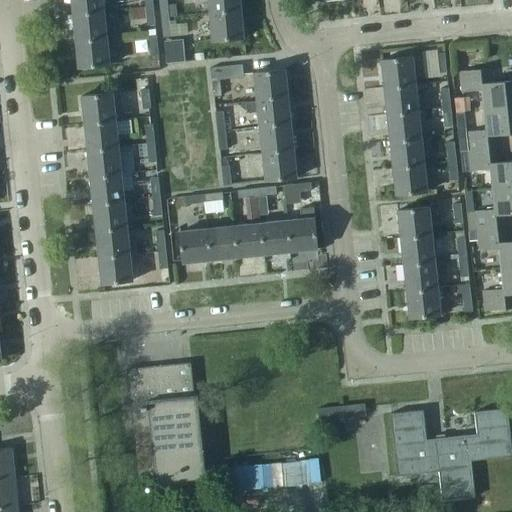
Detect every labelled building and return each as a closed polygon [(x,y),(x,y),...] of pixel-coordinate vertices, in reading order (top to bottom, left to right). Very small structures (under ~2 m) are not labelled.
[(70,0),(72,14),(104,11),(102,0),(70,0)] [(168,19),(165,0),(160,0),(158,0),(161,20),(168,19)] [(207,0),(209,15),(241,12),(239,0),(207,0)] [(152,6),(145,7),(147,25),(154,24),(152,6)] [(104,11),(72,14),(75,41),(107,38),(106,35),(114,34),(113,24),(105,25),(104,11)] [(243,39),(241,12),(209,15),(211,42),(243,39)] [(170,37),(168,19),(161,20),(162,38),(170,37)] [(147,37),(149,56),(157,55),(155,36),(147,37)] [(107,38),(75,41),(78,69),(109,65),(107,38)] [(166,63),(185,62),(182,39),(164,41),(166,63)] [(437,55),(438,74),(447,73),(445,54),(437,55)] [(380,60),(383,88),(414,84),(411,57),(380,60)] [(209,68),(213,96),(221,95),(219,80),(242,77),(240,65),(209,68)] [(252,73),(255,101),(287,97),(284,69),(252,73)] [(480,89),(482,109),(511,105),(511,80),(488,83),(486,69),(459,72),(460,85),(461,91),(480,89)] [(417,111),(414,84),(383,88),(386,115),(417,111)] [(140,90),(142,109),(149,109),(147,89),(140,90)] [(440,90),(442,109),(450,108),(448,89),(440,90)] [(81,97),(84,125),(116,121),(113,93),(81,97)] [(469,96),(455,98),(457,112),(471,110),(469,96)] [(258,128),(290,124),(287,97),(255,101),(245,102),(247,113),(256,112),(258,128)] [(466,135),(467,151),(495,149),(493,134),(511,132),(511,105),(482,109),(484,130),(465,131),(466,135)] [(452,126),(450,108),(442,109),(444,127),(452,126)] [(215,112),(217,132),(224,131),(222,111),(215,112)] [(420,138),(417,111),(386,115),(389,141),(420,138)] [(119,148),(116,121),(84,125),(86,152),(119,148)] [(293,150),(290,124),(258,128),(261,154),(293,150)] [(144,125),(146,145),(153,144),(151,125),(144,125)] [(226,150),(224,131),(217,132),(219,150),(226,150)] [(466,135),(459,136),(460,152),(467,151),(466,135)] [(389,141),(392,168),(423,165),(420,138),(389,141)] [(446,143),(448,162),(456,161),(454,142),(446,143)] [(155,162),(153,144),(146,145),(148,163),(155,162)] [(86,152),(89,178),(121,175),(119,148),(86,152)] [(511,159),(496,162),(495,149),(467,151),(469,171),(488,169),(490,189),(511,186),(511,159)] [(293,150),(261,154),(264,182),(296,178),(293,150)] [(458,180),(456,161),(448,162),(450,181),(458,180)] [(423,165),(392,168),(395,195),(426,192),(423,165)] [(221,167),(223,186),(230,186),(228,166),(221,167)] [(89,178),(92,205),(124,202),(123,188),(121,175),(89,178)] [(150,179),(152,199),(159,198),(157,178),(150,179)] [(304,191),(310,190),(310,183),(291,185),(292,191),(286,192),(287,200),(305,198),(304,191)] [(511,213),(511,186),(490,189),(492,209),(474,211),(475,222),(477,231),(503,228),(502,214),(511,213)] [(275,187),(256,189),(257,196),(275,194),(275,187)] [(257,196),(256,189),(237,191),(237,198),(257,196)] [(222,193),(201,195),(202,202),(222,200),(222,193)] [(185,203),(202,202),(201,195),(184,197),(185,203)] [(248,224),(233,226),(236,258),(263,255),(259,223),(256,197),(245,198),(248,224)] [(161,215),(159,198),(152,199),(153,216),(161,215)] [(92,205),(94,231),(127,228),(124,202),(92,205)] [(452,204),(454,225),(463,224),(461,204),(452,204)] [(397,210),(400,238),(430,235),(427,207),(397,210)] [(303,218),(286,220),(290,252),(317,249),(313,210),(302,212),(303,218)] [(286,220),(259,223),(263,255),(290,252),(286,220)] [(209,261),(236,258),(233,226),(206,229),(209,261)] [(94,231),(97,258),(130,255),(129,252),(136,251),(135,240),(128,241),(127,228),(94,231)] [(511,241),(505,242),(503,228),(477,231),(479,251),(497,249),(499,268),(511,266),(511,241)] [(209,261),(206,229),(205,229),(178,232),(182,264),(209,261)] [(155,232),(157,252),(165,251),(162,231),(155,232)] [(433,262),(430,235),(400,238),(402,265),(433,262)] [(456,240),(458,259),(466,258),(465,239),(456,240)] [(167,268),(165,251),(157,252),(159,269),(167,268)] [(132,281),(130,255),(97,258),(100,285),(132,281)] [(468,277),(466,258),(458,259),(460,278),(468,277)] [(402,265),(405,291),(436,288),(433,262),(402,265)] [(511,266),(499,268),(501,289),(482,291),(484,310),(511,308),(510,294),(511,294),(511,266)] [(469,285),(457,286),(458,294),(462,293),(470,293),(469,285)] [(436,288),(405,291),(408,318),(438,315),(436,288)] [(462,293),(464,312),(472,312),(470,293),(462,293)] [(190,364),(126,370),(138,480),(155,478),(156,487),(205,482),(197,396),(193,396),(190,364)] [(317,408),(319,420),(336,418),(335,407),(317,408)] [(470,460),(511,456),(507,408),(473,412),(476,434),(426,439),(423,410),(389,413),(396,476),(438,472),(441,501),(473,497),(470,460)] [(0,480),(15,479),(12,450),(0,450),(0,480)] [(237,464),(239,488),(325,484),(323,460),(237,464)] [(0,509),(18,508),(15,479),(0,480),(0,509)]
